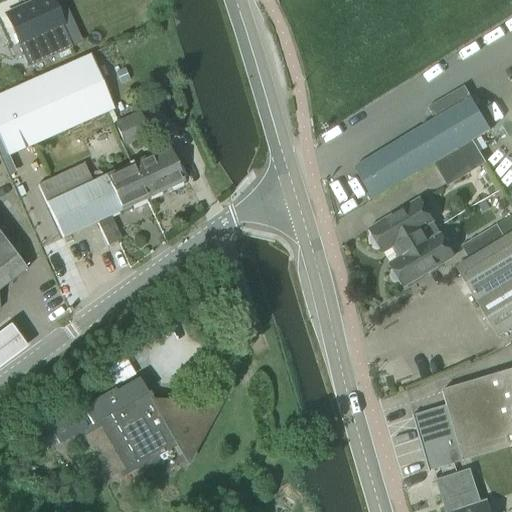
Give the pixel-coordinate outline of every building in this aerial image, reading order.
[(51,0),(38,0),(6,15),(18,43),(16,44),(27,68),(71,48),(60,25),(62,25),(51,0)] [(0,142),(6,156),(112,109),(105,93),(102,86),(127,75),(114,45),(88,56),(88,55),(17,87),(10,90),(5,78),(0,79),(0,142)] [(435,121),(357,168),(375,199),(438,162),(472,141),(490,130),(464,86),(427,107),(435,121)] [(113,123),(123,146),(152,133),(142,110),(113,123)] [(472,141),(438,162),(450,184),(461,177),(485,163),(472,141)] [(167,147),(130,165),(146,199),(183,181),(167,147)] [(37,185),(41,193),(46,204),(62,239),(96,222),(107,245),(121,239),(110,216),(121,211),(106,176),(92,182),(83,164),(37,185)] [(121,211),(146,199),(130,165),(106,176),(121,211)] [(397,252),(437,228),(420,200),(370,230),(372,233),(370,237),(370,241),(372,245),(376,247),(381,247),(383,250),(393,244),(397,252)] [(437,228),(397,252),(401,258),(391,264),(393,267),(390,271),(391,276),(393,279),(397,281),(401,281),(403,284),(453,255),(437,228)] [(464,249),(471,262),(457,270),(498,339),(511,330),(511,237),(506,241),(498,228),(464,249)] [(0,293),(28,272),(0,236),(0,293)] [(0,369),(27,349),(8,325),(0,332),(0,369)] [(511,368),(465,383),(441,390),(446,404),(412,415),(428,469),(511,443),(511,368)] [(207,417),(200,403),(200,402),(170,402),(171,404),(160,411),(148,389),(144,391),(137,379),(115,392),(113,389),(83,406),(92,421),(110,411),(138,458),(142,456),(141,455),(174,436),(173,435),(189,426),(195,437),(190,440),(193,443),(229,382),(228,381),(207,417)] [(489,511),(486,500),(481,502),(470,469),(436,481),(446,511),(489,511)]
